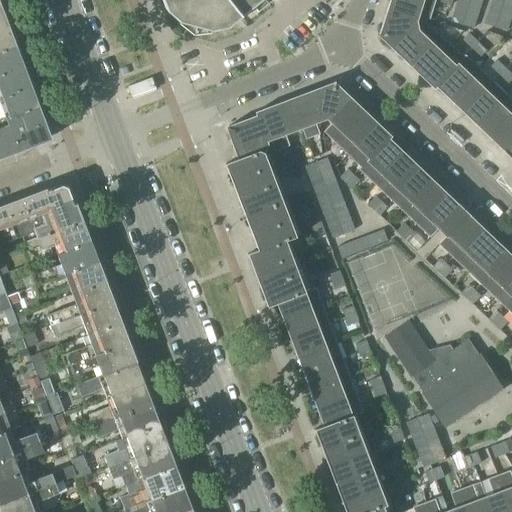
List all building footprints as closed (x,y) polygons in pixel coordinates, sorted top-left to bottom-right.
[(228,28),(262,0),(161,0),(166,11),(179,23),(211,32),(228,28)] [(414,0),(389,0),(386,9),(422,21),(423,21),(429,19),(433,6),(414,0)] [(456,0),(450,21),(473,28),(481,0),(456,0)] [(511,12),(511,0),(491,0),(484,24),(506,31),(511,12)] [(377,36),(391,50),(411,30),(424,28),(423,21),(422,21),(386,9),(377,36)] [(0,51),(14,46),(6,26),(0,27),(0,51)] [(391,50),(405,63),(435,32),(429,26),(424,28),(411,30),(391,50)] [(405,63),(419,76),(449,45),(435,32),(405,63)] [(462,39),(471,47),(477,41),(469,33),(462,39)] [(477,41),(471,47),(479,56),(486,49),(477,41)] [(433,90),(435,87),(465,56),(464,55),(462,57),(449,45),(419,76),(433,90)] [(0,51),(0,80),(24,72),(14,46),(0,51)] [(435,87),(450,101),(479,70),(465,56),(435,87)] [(490,66),(499,74),(505,68),(496,59),(490,66)] [(511,74),(505,68),(499,74),(507,82),(511,77),(511,74)] [(450,101),(464,115),(494,84),(479,70),(450,101)] [(0,106),(5,118),(37,106),(24,72),(0,80),(0,106)] [(150,79),(149,79),(127,87),(131,98),(155,89),(150,79)] [(333,83),(308,92),(319,122),(326,120),(330,124),(352,101),(333,83)] [(464,115),(479,129),(508,97),(494,84),(464,115)] [(308,92),(290,99),(305,139),(318,134),(314,124),(319,122),(308,92)] [(479,129),(493,143),(511,122),(511,100),(508,97),(479,129)] [(290,99),(272,106),(284,135),(301,129),(304,139),(305,139),(290,99)] [(352,101),(330,124),(322,132),(335,144),(365,113),(352,101)] [(0,120),(0,157),(49,139),(37,106),(5,118),(0,120)] [(254,113),(255,116),(266,143),(270,141),(273,151),(288,145),(284,135),(272,106),(254,113)] [(378,125),(365,113),(335,144),(348,156),(378,125)] [(226,131),(237,160),(259,152),(263,143),(266,143),(255,116),(228,126),(226,131)] [(508,157),(510,159),(511,156),(511,122),(493,143),(508,157)] [(390,137),(378,125),(348,156),(359,167),(357,169),(358,170),(388,139),(390,137)] [(401,151),(388,139),(358,170),(371,182),(401,151)] [(416,166),(401,151),(371,182),(386,197),(416,166)] [(224,164),(235,191),(272,177),(263,154),(259,152),(237,160),(224,164)] [(304,167),(332,239),(354,231),(326,158),(304,167)] [(430,179),(416,166),(386,197),(400,210),(430,179)] [(339,178),(344,183),(352,175),(346,170),(339,178)] [(352,175),(344,183),(350,189),(358,181),(352,175)] [(235,191),(244,216),(281,202),(272,177),(235,191)] [(443,192),(430,179),(400,210),(414,223),(443,192)] [(66,183),(6,206),(15,231),(75,208),(66,183)] [(436,229),(440,233),(462,210),(443,192),(414,223),(428,237),(436,229)] [(367,205),(373,210),(380,202),(375,197),(367,205)] [(244,216),(257,250),(294,236),(281,202),(244,216)] [(380,202),(373,210),(379,216),(386,208),(380,202)] [(6,206),(0,208),(0,252),(21,244),(15,231),(6,206)] [(80,222),(75,208),(15,231),(21,244),(27,242),(80,222)] [(439,245),(451,257),(479,226),(462,210),(440,233),(445,238),(439,245)] [(309,224),(311,231),(322,227),(319,220),(309,224)] [(88,242),(80,222),(27,242),(29,248),(38,244),(40,249),(52,245),(56,254),(88,242)] [(395,232),(401,237),(409,229),(403,223),(395,232)] [(451,257),(465,271),(494,240),(479,226),(451,257)] [(322,227),(311,231),(314,239),(325,235),(322,227)] [(409,229),(401,237),(407,243),(415,235),(409,229)] [(336,247),(341,258),(386,241),(382,230),(336,247)] [(247,254),(257,281),(294,268),(284,242),(295,238),(294,236),(257,250),(247,254)] [(465,271),(479,284),(508,253),(494,240),(465,271)] [(30,275),(34,286),(96,262),(88,242),(56,254),(59,264),(50,267),(30,275)] [(479,284),(493,297),(511,275),(511,257),(508,253),(479,284)] [(432,267),(437,273),(445,264),(440,259),(432,267)] [(67,285),(71,294),(103,282),(96,262),(34,286),(38,296),(67,285)] [(445,264),(437,273),(443,278),(451,270),(445,264)] [(267,307),(276,304),(304,292),(294,268),(257,281),(267,307)] [(328,275),(331,282),(342,278),(339,271),(328,275)] [(511,275),(493,297),(506,310),(511,303),(511,275)] [(342,278),(331,282),(334,290),(345,286),(342,278)] [(45,315),(49,325),(111,302),(103,282),(71,294),(75,305),(67,308),(67,307),(45,315)] [(460,293),(465,299),(473,291),(467,285),(460,293)] [(276,304),(282,321),(321,306),(314,288),(304,292),(276,304)] [(6,296),(10,305),(22,300),(19,291),(6,296)] [(473,291),(465,299),(471,305),(479,296),(473,291)] [(0,295),(0,304),(3,311),(11,308),(10,305),(6,296),(5,294),(0,295)] [(83,325),(86,335),(119,323),(111,302),(49,325),(53,336),(83,325)] [(282,321),(289,338),(328,324),(321,306),(282,321)] [(342,310),(345,318),(355,314),(353,306),(342,310)] [(3,311),(8,326),(16,323),(11,308),(3,311)] [(487,319),(493,325),(501,316),(495,311),(487,319)] [(355,314),(345,318),(348,325),(358,321),(355,314)] [(501,316),(493,325),(499,330),(507,322),(501,316)] [(478,356),(467,340),(452,350),(449,346),(427,351),(407,321),(383,337),(410,377),(411,377),(422,393),(422,394),(444,427),(501,389),(479,356),(478,356)] [(14,342),(15,341),(22,338),(21,336),(16,323),(8,326),(14,342)] [(61,356),(64,366),(126,342),(119,323),(86,335),(90,345),(81,348),(61,356)] [(289,338),(296,356),(335,342),(328,324),(289,338)] [(21,336),(22,338),(26,348),(38,344),(33,332),(21,336)] [(355,344),(358,352),(368,348),(366,340),(355,344)] [(98,365),(101,374),(134,362),(126,342),(64,366),(69,377),(88,369),(98,365)] [(296,356),(302,374),(341,360),(335,342),(296,356)] [(21,356),(28,354),(26,348),(19,351),(21,356)] [(368,348),(358,352),(361,360),(371,355),(368,348)] [(34,369),(37,377),(47,373),(39,353),(29,356),(32,363),(34,369)] [(302,374),(309,392),(348,377),(341,360),(302,374)] [(107,387),(110,396),(142,384),(134,362),(101,374),(76,385),(80,397),(107,387)] [(32,363),(24,366),(22,366),(25,372),(27,371),(34,369),(32,363)] [(40,385),(41,388),(45,396),(54,393),(47,373),(37,377),(40,385)] [(40,385),(37,377),(27,381),(30,389),(40,385)] [(309,392),(316,410),(355,395),(348,377),(309,392)] [(369,381),(372,388),(382,384),(380,377),(369,381)] [(87,414),(91,426),(149,404),(142,384),(110,396),(113,405),(87,414)] [(382,384),(372,388),(375,396),(385,392),(382,384)] [(34,403),(38,402),(46,399),(45,396),(41,388),(30,392),(34,403)] [(45,396),(46,399),(51,412),(60,408),(54,393),(45,396)] [(316,410),(322,426),(351,416),(361,412),(355,395),(316,410)] [(38,402),(43,417),(51,414),(51,412),(46,399),(38,402)] [(0,416),(15,410),(12,403),(0,407),(0,406),(0,416)] [(122,428),(125,437),(157,425),(149,404),(91,426),(96,438),(122,428)] [(0,433),(8,430),(6,423),(18,418),(15,410),(0,416),(0,433)] [(52,416),(59,435),(62,444),(64,447),(65,447),(69,445),(79,442),(75,432),(68,435),(60,413),(52,416)] [(59,435),(52,416),(51,414),(43,417),(44,417),(43,417),(50,438),(59,435)] [(428,414),(405,423),(423,468),(445,460),(428,414)] [(313,430),(324,457),(361,443),(351,416),(322,426),(313,430)] [(387,428),(390,436),(401,432),(398,424),(387,428)] [(101,469),(107,467),(165,445),(157,425),(125,437),(129,446),(103,455),(106,464),(99,466),(101,469)] [(0,456),(39,442),(35,432),(12,441),(8,430),(0,433),(0,456)] [(401,432),(390,436),(393,444),(404,440),(401,432)] [(0,456),(0,480),(24,471),(20,461),(43,453),(42,451),(62,444),(59,435),(50,438),(39,442),(0,456)] [(505,441),(498,444),(502,455),(509,452),(505,441)] [(324,457),(334,483),(372,469),(361,443),(324,457)] [(502,455),(498,444),(490,447),(494,458),(502,455)] [(69,445),(65,447),(69,458),(74,457),(69,445)] [(138,470),(141,478),(173,466),(165,445),(107,467),(111,479),(138,470)] [(476,453),(469,456),(473,466),(480,463),(476,453)] [(473,466),(469,456),(461,458),(465,469),(473,466)] [(74,471),(76,478),(90,473),(87,466),(74,471)] [(118,496),(123,508),(181,487),(173,466),(141,478),(124,485),(127,493),(118,496)] [(439,467),(432,470),(436,480),(443,477),(439,467)] [(334,483),(344,510),(382,496),(372,469),(334,483)] [(436,480),(432,470),(425,472),(429,483),(436,480)] [(0,480),(0,503),(54,483),(50,473),(28,482),(24,471),(0,480)] [(511,511),(511,481),(508,471),(497,475),(510,511),(511,511)] [(491,494),(484,497),(489,511),(510,511),(497,475),(487,479),(491,494)] [(479,482),(471,485),(460,489),(468,511),(489,511),(484,497),(479,482)] [(0,503),(0,506),(2,511),(39,511),(35,502),(58,493),(54,483),(0,503)] [(93,498),(88,486),(81,489),(85,501),(93,498)] [(151,511),(154,511),(153,511),(178,511),(189,508),(181,487),(123,508),(124,511),(151,511)] [(454,508),(448,511),(468,511),(460,489),(449,493),(454,508)] [(76,494),(69,496),(72,502),(78,499),(76,494)] [(344,510),(344,511),(384,511),(382,507),(386,506),(382,496),(344,510)] [(437,511),(433,499),(424,503),(427,511),(448,511),(444,511),(437,511)] [(413,511),(427,511),(424,503),(412,507),(413,511)]
